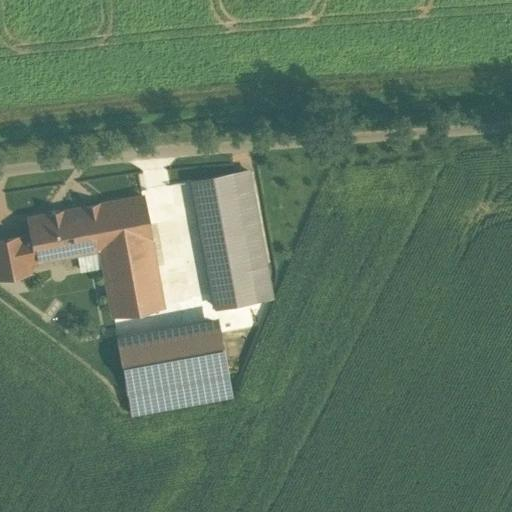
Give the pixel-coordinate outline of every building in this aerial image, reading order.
[(248,171),(192,182),(215,307),(271,297),(248,171)] [(85,208),(93,249),(101,248),(114,315),(162,306),(141,196),(83,207),(84,209),(85,208)] [(37,260),(93,249),(85,208),(84,209),(63,213),(62,211),(46,214),(47,216),(29,219),(32,234),(37,260)] [(37,260),(32,234),(0,240),(0,277),(29,272),(27,262),(37,260)] [(217,318),(117,336),(131,414),(231,396),(217,318)]
